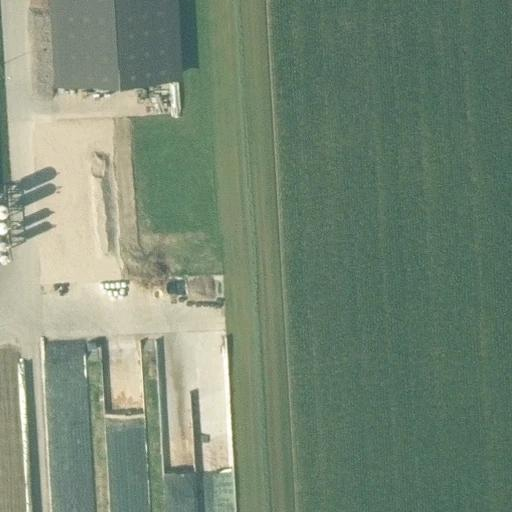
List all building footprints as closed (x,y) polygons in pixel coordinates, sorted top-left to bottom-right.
[(174,0),(51,0),(56,81),(68,274),(211,265),(200,73),(179,74),(174,0)] [(170,428),(201,427),(197,343),(166,344),(170,428)] [(90,454),(89,422),(54,423),(55,456),(90,454)] [(0,511),(26,511),(25,479),(13,480),(13,479),(0,479),(0,511)] [(53,511),(94,511),(92,482),(52,484),(53,511)]
